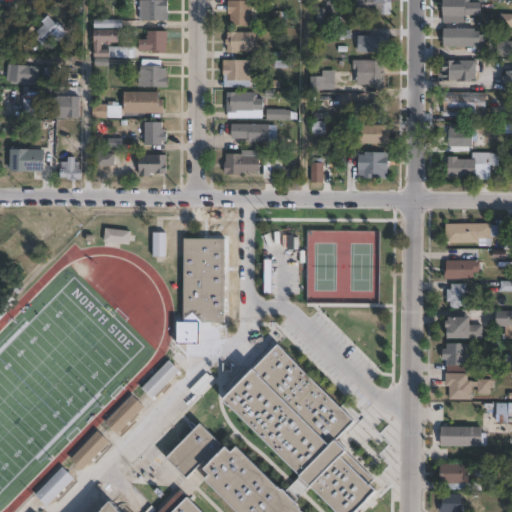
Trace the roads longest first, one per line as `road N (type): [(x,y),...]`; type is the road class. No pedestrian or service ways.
road 1 (residential): [(410,511),(412,0)]
road 2 (residential): [(511,201),(249,200)]
road 3 (residential): [(249,200),(0,194)]
road 4 (residential): [(192,199),(197,0)]
